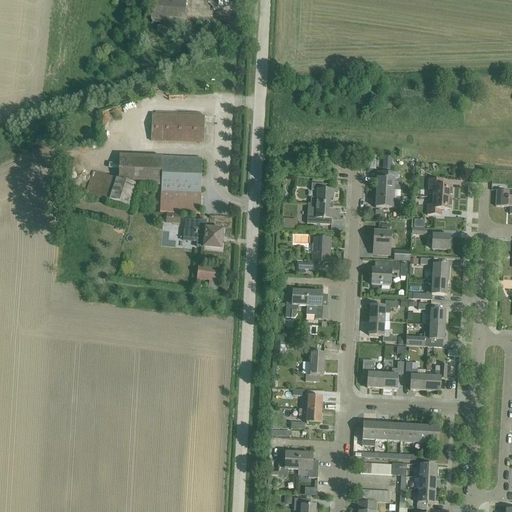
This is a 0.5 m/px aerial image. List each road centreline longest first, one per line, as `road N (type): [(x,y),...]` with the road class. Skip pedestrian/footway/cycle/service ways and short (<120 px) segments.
road 1 (unclassified): [(237,511),(265,0)]
road 2 (residential): [(510,337),(500,495),(468,493)]
road 3 (residential): [(472,404),(343,397)]
road 4 (residential): [(350,284),(355,161)]
